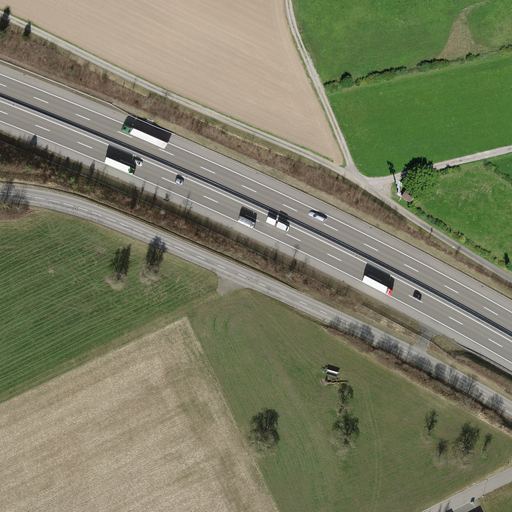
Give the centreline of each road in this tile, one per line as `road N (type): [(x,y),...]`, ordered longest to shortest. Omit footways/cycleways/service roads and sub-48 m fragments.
road 1 (track): [(0,15),(315,159),(511,280)]
road 2 (motorway): [(0,110),(283,232),(511,352)]
road 3 (motorway): [(511,322),(297,210),(0,82)]
road 4 (tertiary): [(511,409),(113,221),(0,194)]
road 5 (track): [(242,277),(0,397)]
road 6 (track): [(288,0),(356,181)]
road 7 (track): [(511,150),(365,187)]
